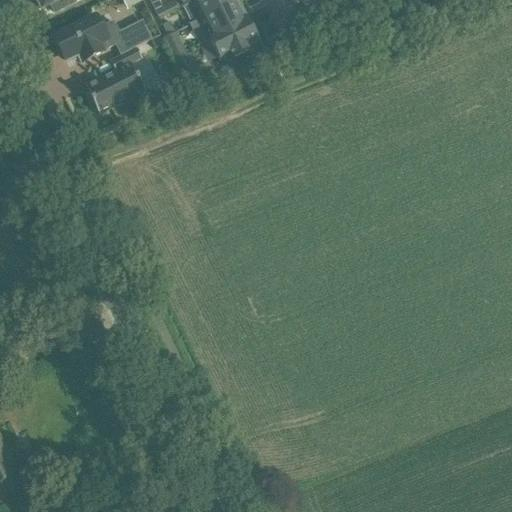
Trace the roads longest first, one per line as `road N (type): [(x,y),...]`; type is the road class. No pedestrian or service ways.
road 1 (secondary): [(224,511),(0,69)]
road 2 (track): [(505,0),(56,181)]
